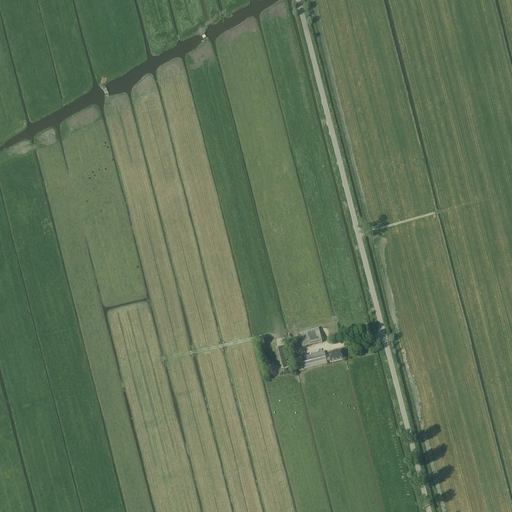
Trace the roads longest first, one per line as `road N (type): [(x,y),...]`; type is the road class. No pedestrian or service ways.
road 1 (unclassified): [(428,511),(297,0)]
road 2 (track): [(357,234),(503,194)]
